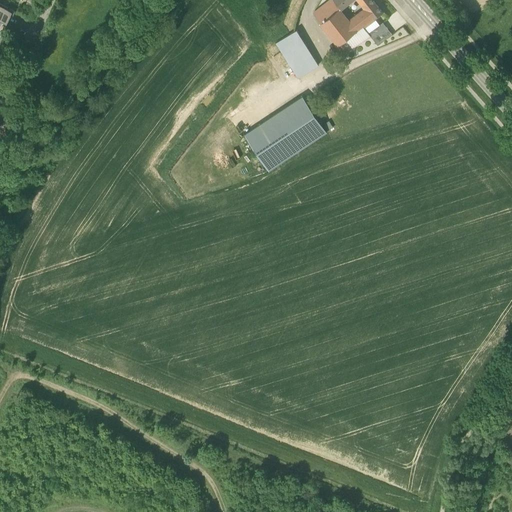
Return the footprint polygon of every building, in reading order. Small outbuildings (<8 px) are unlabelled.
[(367,23),(362,17),(368,12),(365,7),(362,3),(366,0),(329,0),(314,12),(314,13),(343,53),(370,36),(368,33),(363,26),(367,23)] [(362,17),(367,23),(382,11),(373,0),(366,0),(362,3),(365,7),(368,12),(362,17)] [(0,21),(3,22),(3,23),(5,18),(6,19),(6,18),(8,13),(13,15),(15,11),(0,4),(0,21)] [(368,33),(370,36),(377,45),(392,35),(383,22),(368,33)] [(297,78),(319,65),(296,29),(275,43),(288,64),(283,67),(288,75),(293,72),(297,78)] [(0,46),(6,50),(9,51),(12,45),(10,43),(3,40),(0,46)] [(268,170),(326,132),(302,95),(244,133),(268,170)]
